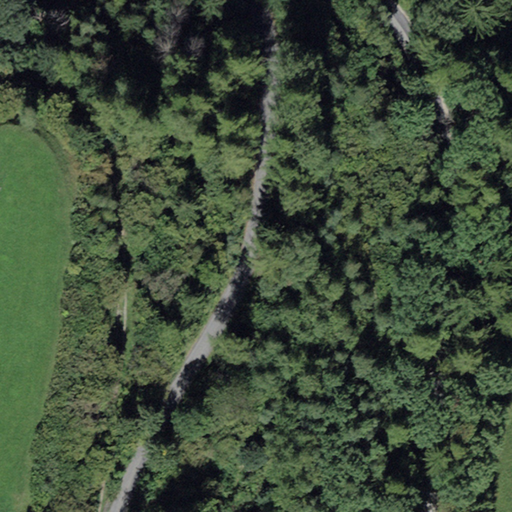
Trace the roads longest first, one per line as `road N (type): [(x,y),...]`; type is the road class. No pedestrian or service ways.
road 1 (unclassified): [(259,0),(276,109),(254,250),(117,511)]
road 2 (unclassified): [(433,511),(446,133),(421,48),(392,0)]
road 3 (track): [(112,511),(107,443),(129,355),(136,264),(131,194),(98,114),(0,79)]
